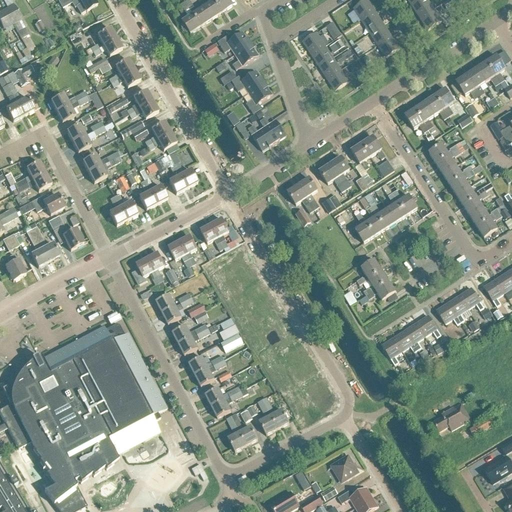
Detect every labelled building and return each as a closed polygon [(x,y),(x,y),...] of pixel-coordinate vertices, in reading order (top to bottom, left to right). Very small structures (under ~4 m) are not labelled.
[(62,0),(57,3),(60,8),(62,11),(72,5),(75,10),(76,9),(81,16),(86,13),(86,14),(97,8),(92,0),(62,0)] [(210,6),(204,10),(212,23),(223,16),(214,3),(212,0),(206,0),(207,1),(210,6)] [(218,0),(212,0),(214,3),(223,16),(233,9),(227,0),(219,0),(218,0)] [(405,0),(411,9),(424,0),(405,0)] [(425,0),(424,0),(411,9),(419,21),(433,12),(425,0)] [(453,18),(460,12),(451,1),(444,7),(453,18)] [(185,5),(190,12),(195,9),(190,2),(185,5)] [(375,15),(367,3),(353,12),(361,24),(375,15)] [(187,14),(190,19),(182,24),(191,37),(201,30),(193,17),(190,12),(185,5),(181,7),(186,15),(187,14)] [(5,14),(12,25),(17,34),(25,30),(20,21),(13,9),(5,14)] [(195,9),(190,12),(193,17),(201,30),(212,23),(204,10),(198,14),(195,9)] [(419,21),(427,33),(441,24),(433,12),(419,21)] [(12,25),(5,14),(0,16),(0,25),(2,30),(12,25)] [(361,24),(369,36),(383,27),(375,15),(361,24)] [(341,37),(333,25),(326,30),(334,42),(341,37)] [(383,27),(369,36),(377,48),(391,39),(383,27)] [(110,31),(97,38),(103,48),(116,41),(110,31)] [(235,58),(252,47),(248,41),(247,42),(243,35),(227,46),(221,50),(225,56),(231,52),(235,58)] [(303,45),(311,57),(324,49),(316,36),(303,45)] [(377,48),(385,61),(399,52),(391,39),(377,48)] [(330,47),(334,54),(345,47),(341,40),(330,47)] [(122,51),(116,41),(103,48),(99,51),(93,54),(96,59),(106,54),(109,59),(122,51)] [(13,45),(9,48),(11,51),(12,51),(14,55),(18,53),(15,48),(15,49),(13,45)] [(214,47),(209,51),(213,57),(219,54),(214,47)] [(252,47),(235,58),(239,63),(232,68),(236,73),(243,69),(259,59),(254,53),(255,52),(252,47)] [(360,48),(355,51),(358,57),(363,53),(360,48)] [(324,49),(311,57),(319,69),(332,61),(324,49)] [(26,60),(20,63),(22,67),(33,60),(27,51),(22,53),(26,60)] [(353,57),(349,52),(336,61),(339,67),(353,57)] [(50,65),(56,68),(59,61),(52,58),(50,65)] [(496,58),(486,65),(500,86),(505,83),(500,76),(506,73),(496,58)] [(102,77),(111,72),(105,61),(88,71),(91,77),(99,72),(102,77)] [(319,69),(327,81),(340,73),(332,61),(319,69)] [(109,82),(111,85),(134,72),(128,62),(115,69),(119,75),(115,78),(115,79),(109,82)] [(476,72),(485,86),(491,82),(495,90),(500,86),(486,65),(476,72)] [(12,75),(3,80),(7,88),(13,99),(18,97),(13,87),(18,84),(21,89),(29,85),(25,79),(34,75),(31,70),(30,68),(29,68),(14,77),(12,75)] [(113,90),(124,84),(127,90),(140,83),(134,72),(111,85),(113,90)] [(480,100),(481,99),(485,97),(480,89),(485,86),(476,72),(466,78),(480,100)] [(340,73),(327,81),(335,94),(348,85),(340,73)] [(249,97),(265,86),(262,80),(261,81),(257,74),(241,85),(235,89),(238,95),(245,91),(249,97)] [(466,78),(456,85),(465,99),(471,96),(475,103),(480,100),(466,78)] [(265,86),(249,97),(253,102),(246,107),(250,112),(256,108),(272,98),(268,92),(269,91),(265,86)] [(500,86),(495,90),(499,95),(503,91),(500,86)] [(7,88),(3,91),(9,101),(13,99),(7,88)] [(445,92),(435,99),(449,120),(454,117),(449,110),(454,106),(445,92)] [(89,97),(96,111),(103,108),(96,93),(89,97)] [(77,104),(88,98),(86,94),(74,100),(77,104)] [(127,113),(129,117),(152,104),(146,94),(133,101),(137,107),(132,109),(133,110),(127,113)] [(18,97),(13,99),(16,106),(23,119),(34,113),(27,100),(21,103),(18,97)] [(50,104),(56,115),(69,108),(77,104),(74,100),(67,104),(63,97),(50,104)] [(88,98),(77,104),(79,109),(90,103),(88,98)] [(13,99),(9,101),(13,108),(6,112),(13,125),(23,119),(16,106),(13,99)] [(425,105),(434,120),(439,116),(444,123),(449,120),(435,99),(425,105)] [(127,106),(124,100),(108,110),(111,115),(127,106)] [(490,112),(498,107),(494,101),(487,106),(490,112)] [(69,108),(56,115),(62,126),(75,119),(72,113),(79,109),(77,104),(69,108)] [(152,104),(129,117),(132,122),(142,116),(145,122),(158,114),(152,104)] [(429,123),(434,120),(425,105),(415,112),(429,133),(434,130),(429,123)] [(478,117),(472,107),(466,111),(473,120),(478,117)] [(424,136),(429,133),(415,112),(405,119),(414,133),(419,129),(424,136)] [(261,113),(256,116),(259,121),(264,118),(261,113)] [(228,117),(234,126),(239,123),(233,114),(228,117)] [(89,117),(81,121),(84,127),(92,123),(89,117)] [(468,117),(464,120),(468,126),(472,124),(468,117)] [(504,142),(511,136),(511,117),(507,121),(511,128),(502,134),(498,126),(491,130),(499,142),(503,140),(504,142)] [(260,124),(264,131),(275,148),(280,144),(280,143),(286,139),(276,123),(270,127),(266,121),(260,124)] [(123,142),(133,136),(144,130),(141,123),(130,129),(119,134),(123,142)] [(91,130),(93,134),(103,128),(101,124),(91,130)] [(111,125),(104,129),(106,134),(114,130),(111,125)] [(240,135),(246,131),(242,125),(236,129),(240,135)] [(145,145),(147,149),(170,136),(164,126),(151,133),(155,139),(145,145)] [(79,127),(66,134),(72,145),(85,138),(79,127)] [(88,143),(95,139),(106,134),(104,129),(103,128),(93,134),(93,135),(85,138),(72,145),(78,156),(91,149),(88,143)] [(270,151),(275,148),(264,131),(258,135),(254,128),(248,132),(252,139),(263,154),(269,150),(270,151)] [(136,143),(147,137),(144,131),(132,138),(136,143)] [(150,154),(160,148),(163,154),(176,147),(170,136),(147,149),(150,154)] [(511,136),(504,142),(500,144),(505,154),(510,151),(508,148),(511,145),(511,136)] [(373,140),(362,147),(371,160),(377,156),(381,163),(385,160),(381,153),(382,153),(373,140)] [(442,148),(429,156),(436,167),(462,150),(460,146),(450,152),(451,153),(448,155),(442,148)] [(365,164),(371,160),(362,147),(351,154),(360,167),(365,173),(369,171),(365,164)] [(462,150),(436,167),(443,178),(456,169),(452,162),(454,160),(455,161),(465,154),(462,150)] [(109,165),(120,159),(117,155),(106,160),(109,165)] [(109,165),(106,160),(98,164),(96,159),(83,165),(88,176),(101,169),(109,165)] [(111,170),(122,164),(120,159),(109,165),(111,170)] [(341,160),(330,167),(347,193),(352,189),(344,177),(349,173),(341,160)] [(160,163),(155,166),(160,176),(166,173),(160,163)] [(394,173),(387,163),(377,170),(384,180),(394,173)] [(14,186),(17,191),(32,183),(45,176),(39,165),(26,172),(30,178),(15,186),(14,186)] [(174,168),(177,175),(182,172),(179,165),(174,168)] [(347,193),(330,167),(319,175),(328,187),(335,183),(342,195),(347,193)] [(480,168),(472,174),(450,188),(457,199),(470,190),(465,183),(468,181),(469,182),(475,178),(483,173),(480,168)] [(101,169),(88,176),(94,186),(107,180),(101,169)] [(461,177),(456,169),(443,178),(450,188),(472,174),(470,170),(464,174),(464,175),(461,177)] [(182,172),(177,175),(179,179),(186,192),(197,186),(190,173),(184,176),(182,172)] [(128,177),(130,185),(138,183),(136,174),(128,177)] [(14,186),(15,186),(10,175),(4,179),(10,189),(14,186)] [(177,175),(173,177),(175,181),(169,184),(176,197),(186,192),(179,179),(177,175)] [(32,183),(17,191),(19,195),(30,189),(31,190),(35,188),(38,194),(51,187),(45,176),(32,183)] [(366,177),(362,180),(368,190),(373,187),(366,177)] [(130,191),(123,179),(115,183),(121,196),(130,191)] [(144,184),(157,207),(167,202),(160,189),(154,192),(149,181),(144,184)] [(307,201),(315,213),(320,210),(312,197),(317,194),(309,181),(298,188),(307,201)] [(361,181),(356,184),(362,194),(367,191),(361,181)] [(139,200),(146,213),(157,207),(144,184),(140,186),(145,196),(139,200)] [(315,213),(307,201),(298,188),(287,195),(296,208),(302,204),(311,216),(315,213)] [(475,198),(470,190),(457,199),(463,209),(486,195),(484,191),(478,195),(478,196),(475,198)] [(392,196),(406,219),(417,212),(409,198),(401,204),(399,201),(400,200),(396,194),(392,196)] [(488,199),(486,195),(463,209),(470,220),(484,211),(479,203),(482,201),(482,202),(488,199)] [(395,207),(387,212),(396,226),(406,219),(392,196),(388,199),(392,205),(393,205),(395,207)] [(15,199),(20,208),(29,203),(27,199),(22,201),(20,197),(15,199)] [(127,223),(137,218),(130,205),(125,208),(119,197),(115,199),(127,223)] [(369,197),(365,200),(370,209),(371,210),(375,207),(376,207),(369,197)] [(64,211),(57,198),(45,204),(42,199),(31,204),(37,215),(46,210),(50,218),(64,211)] [(341,208),(335,198),(329,201),(336,211),(341,208)] [(116,229),(127,223),(115,199),(111,202),(116,212),(109,216),(116,229)] [(335,212),(329,202),(324,205),(330,215),(335,212)] [(375,207),(371,210),(385,233),(396,226),(387,212),(380,217),(378,214),(379,214),(375,207)] [(14,210),(3,216),(5,221),(16,215),(14,210)] [(366,226),(375,239),(385,233),(371,210),(367,213),(371,219),(372,218),(373,221),(366,226)] [(488,219),(484,211),(470,220),(477,230),(500,216),(497,212),(491,216),(492,217),(488,219)] [(311,226),(303,214),(296,218),(304,230),(311,226)] [(16,215),(5,221),(8,225),(19,219),(16,215)] [(502,220),(500,216),(477,230),(484,241),(498,233),(493,225),(496,223),(496,224),(502,220)] [(356,219),(360,226),(361,225),(363,228),(355,233),(364,246),(375,239),(366,226),(360,217),(356,219)] [(59,219),(49,225),(53,233),(59,244),(64,241),(70,254),(83,247),(76,233),(68,237),(64,228),(59,219)] [(222,222),(211,228),(224,252),(228,250),(225,244),(226,243),(224,239),(229,236),(222,222)] [(211,228),(201,234),(208,247),(214,244),(220,254),(224,252),(211,228)] [(31,232),(26,235),(29,239),(39,234),(36,230),(31,232)] [(39,234),(29,239),(31,244),(36,241),(41,239),(39,234)] [(3,243),(9,253),(19,248),(13,237),(3,243)] [(190,239),(180,245),(189,263),(193,260),(191,256),(197,253),(190,239)] [(44,244),(39,246),(42,252),(49,265),(59,260),(52,247),(47,249),(44,244)] [(182,261),(184,265),(189,263),(180,245),(169,251),(176,264),(182,261)] [(39,246),(34,249),(37,255),(31,258),(38,271),(49,265),(42,252),(39,246)] [(212,249),(204,253),(208,262),(216,259),(212,249)] [(13,284),(26,278),(18,263),(17,264),(14,257),(6,261),(10,267),(5,270),(13,284)] [(165,284),(159,273),(165,270),(158,257),(147,262),(160,286),(165,284)] [(238,258),(221,268),(227,278),(244,267),(238,258)] [(160,286),(147,262),(136,268),(139,272),(132,276),(138,289),(147,285),(145,281),(151,277),(156,288),(160,286)] [(359,288),(369,282),(382,274),(375,263),(361,272),(367,280),(364,282),(363,280),(357,284),(359,288)] [(244,267),(227,278),(233,287),(249,277),(244,267)] [(191,270),(184,274),(188,281),(195,277),(191,270)] [(173,272),(167,276),(173,287),(179,284),(173,272)] [(369,291),(363,294),(366,299),(389,285),(382,274),(369,282),(374,290),(370,292),(369,291)] [(511,283),(507,275),(495,283),(505,297),(511,292),(511,283)] [(249,277),(233,287),(238,296),(255,286),(249,277)] [(497,302),(505,297),(495,283),(484,290),(497,310),(501,308),(497,302)] [(366,299),(359,304),(362,308),(375,299),(374,298),(377,296),(382,304),(396,295),(389,285),(366,299)] [(255,286),(238,296),(244,306),(261,295),(255,286)] [(161,288),(151,292),(154,298),(163,293),(161,288)] [(471,291),(459,299),(468,313),(476,307),(480,313),(484,311),(471,291)] [(190,296),(179,302),(181,306),(192,300),(190,296)] [(169,298),(156,305),(162,316),(175,309),(169,298)] [(461,317),(468,313),(459,299),(448,306),(461,326),(464,323),(461,317)] [(168,327),(181,320),(178,314),(184,312),(183,311),(194,305),(192,300),(181,306),(175,309),(162,316),(168,327)] [(203,306),(188,314),(192,321),(194,320),(205,314),(207,313),(203,306)] [(458,328),(461,326),(448,306),(436,313),(445,327),(454,322),(458,328)] [(271,312),(254,322),(260,332),(277,322),(271,312)] [(205,314),(194,320),(197,326),(208,321),(205,314)] [(428,319),(416,326),(425,340),(433,335),(437,341),(441,339),(428,319)] [(232,321),(221,327),(225,334),(235,328),(232,321)] [(277,322),(260,332),(266,341),(283,331),(277,322)] [(405,334),(418,353),(422,351),(418,345),(425,340),(416,326),(405,334)] [(2,412),(0,412),(0,417),(4,426),(7,432),(18,452),(30,446),(31,447),(32,447),(34,451),(32,452),(41,464),(39,465),(48,477),(45,478),(55,490),(45,497),(45,496),(44,497),(56,511),(79,511),(85,509),(86,510),(87,510),(73,485),(78,482),(80,486),(92,478),(93,480),(104,471),(106,473),(118,464),(116,459),(119,457),(130,451),(136,448),(136,449),(140,446),(142,445),(156,438),(158,437),(159,436),(154,426),(155,425),(156,424),(158,420),(156,417),(167,412),(152,383),(150,384),(148,380),(149,379),(127,337),(124,338),(119,329),(115,327),(105,333),(103,329),(92,335),(90,336),(88,337),(87,338),(86,338),(87,340),(81,343),(80,341),(61,351),(59,352),(40,362),(41,363),(24,372),(23,372),(30,384),(21,388),(19,383),(2,391),(10,408),(2,412)] [(197,337),(208,332),(206,327),(195,333),(197,337)] [(208,332),(197,337),(200,342),(211,337),(218,333),(216,328),(214,329),(209,331),(208,332)] [(172,336),(178,347),(192,340),(197,337),(195,333),(189,336),(186,329),(172,336)] [(283,331),(266,341),(272,351),(288,341),(283,331)] [(405,334),(394,341),(403,355),(411,350),(415,355),(418,353),(405,334)] [(192,340),(178,347),(184,359),(198,352),(194,345),(200,342),(197,337),(192,340)] [(243,346),(239,337),(221,347),(225,355),(243,346)] [(394,341),(382,348),(395,368),(399,366),(395,360),(403,355),(394,341)] [(440,346),(434,350),(438,357),(444,354),(440,346)] [(214,368),(225,363),(223,358),(212,364),(214,368)] [(299,358),(282,368),(288,378),(305,367),(299,358)] [(189,367),(195,378),(208,371),(214,368),(212,364),(206,367),(202,360),(189,367)] [(225,363),(214,368),(216,374),(227,368),(225,363)] [(305,367),(288,378),(294,387),(310,377),(305,367)] [(208,371),(195,378),(201,390),(214,383),(211,376),(216,374),(214,368),(208,371)] [(229,374),(218,380),(221,385),(232,379),(229,374)] [(310,377),(294,387),(299,396),(316,386),(310,377)] [(316,386),(299,396),(305,406),(322,395),(316,386)] [(205,398),(211,410),(241,394),(239,390),(222,398),(218,391),(205,398)] [(217,421),(230,414),(227,407),(244,399),(243,399),(248,396),(246,392),(241,394),(211,410),(217,421)] [(466,398),(463,400),(466,404),(476,398),(473,393),(466,398)] [(278,408),(284,406),(278,395),(273,398),(278,408)] [(263,403),(268,414),(273,411),(267,401),(263,403)] [(258,405),(264,416),(268,414),(263,403),(258,405)] [(443,419),(433,425),(439,435),(449,430),(452,434),(471,423),(462,406),(442,417),(443,419)] [(248,411),(252,420),(258,417),(253,408),(248,411)] [(241,416),(246,425),(253,422),(248,413),(241,416)] [(276,417),(271,419),(278,432),(289,426),(282,413),(276,417)] [(495,415),(469,431),(473,438),(499,423),(495,415)] [(246,449),(258,443),(251,430),(245,433),(236,417),(231,420),(246,449)] [(278,432),(271,419),(259,425),(266,439),(278,432)] [(235,455),(246,449),(231,420),(227,422),(235,438),(228,442),(235,455)] [(0,511),(1,511),(27,511),(13,489),(17,487),(12,479),(8,481),(0,467),(0,459),(1,459),(0,458),(0,435),(7,432),(4,427),(0,428),(0,511)] [(511,443),(500,450),(505,458),(511,453),(511,443)] [(342,485),(357,475),(348,460),(332,469),(342,485)] [(507,479),(511,475),(511,468),(506,460),(484,473),(493,487),(500,483),(501,484),(503,485),(507,483),(507,481),(507,479)] [(200,467),(191,471),(195,479),(199,476),(203,483),(207,481),(200,467)] [(305,479),(298,483),(304,493),(311,489),(305,479)] [(333,489),(321,496),(325,503),(337,497),(333,489)] [(342,507),(350,502),(355,511),(372,500),(367,491),(355,498),(352,492),(338,501),(342,507)] [(290,495),(270,508),(272,511),(295,511),(299,510),(290,495)] [(317,499),(301,509),(302,511),(314,511),(323,507),(317,499)] [(375,511),(378,510),(372,500),(355,511),(375,511)]
